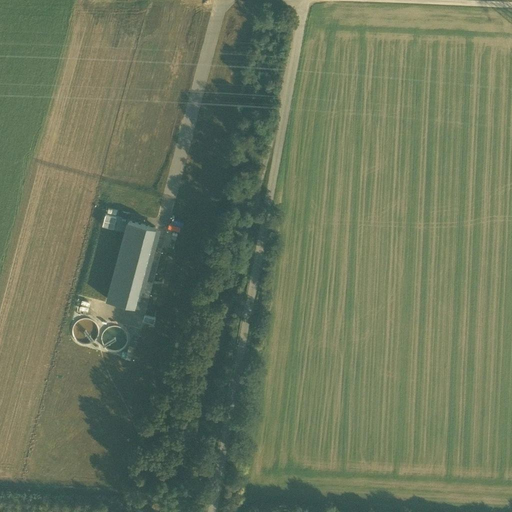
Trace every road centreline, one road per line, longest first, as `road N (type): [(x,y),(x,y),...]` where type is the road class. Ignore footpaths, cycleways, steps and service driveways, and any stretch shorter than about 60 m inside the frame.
road 1 (unclassified): [(303,0),(210,511)]
road 2 (track): [(278,152),(265,160),(181,511)]
road 3 (track): [(216,0),(168,198)]
road 4 (track): [(511,5),(369,0)]
